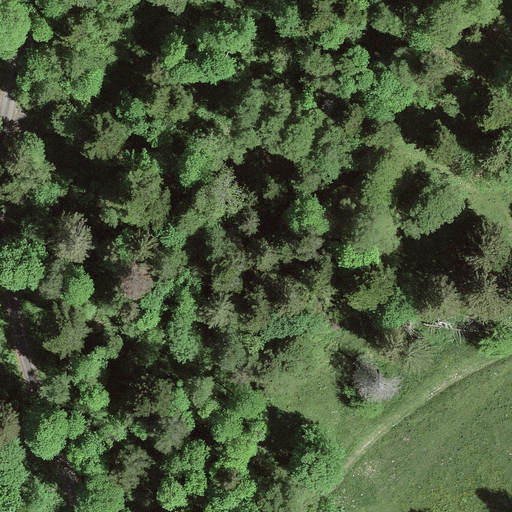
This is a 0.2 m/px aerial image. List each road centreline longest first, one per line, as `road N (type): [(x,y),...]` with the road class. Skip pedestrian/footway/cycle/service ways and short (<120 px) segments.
road 1 (track): [(78,511),(8,291),(0,232)]
road 2 (track): [(0,153),(35,0)]
